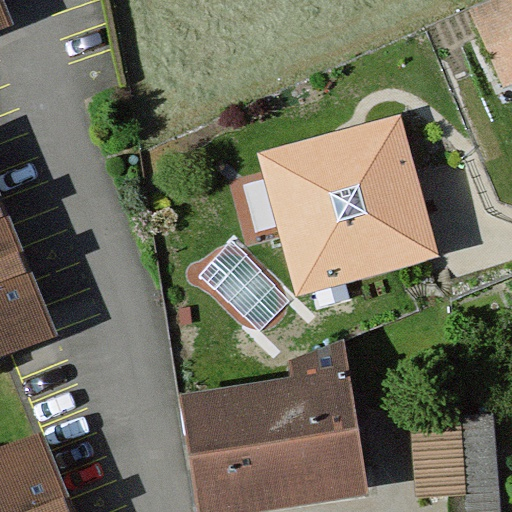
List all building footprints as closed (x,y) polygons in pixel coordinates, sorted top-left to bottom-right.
[(511,91),(511,0),(508,0),(468,18),(503,96),(511,91)] [(433,264),(399,127),(264,160),(299,298),(433,264)] [(0,226),(0,354),(45,337),(0,226)] [(300,388),(186,406),(202,510),(373,483),(351,341),(294,350),(296,361),(300,388)] [(469,511),(503,511),(493,413),(412,422),(420,490),(466,485),(469,511)] [(67,511),(38,440),(0,455),(0,511),(67,511)]
